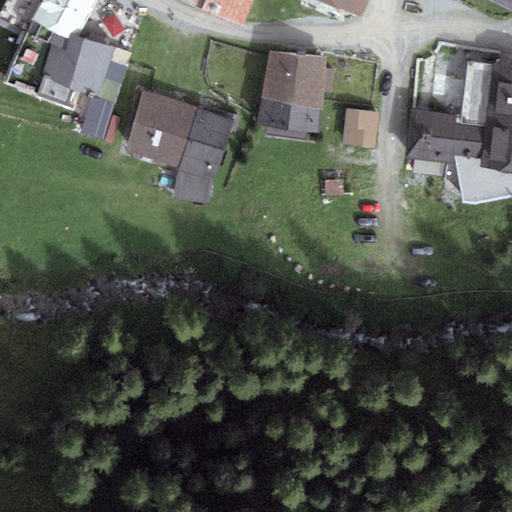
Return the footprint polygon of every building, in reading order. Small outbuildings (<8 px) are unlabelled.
[(101,0),(42,0),(35,14),(58,27),(82,35),(101,0)] [(247,0),(195,0),(240,19),(247,0)] [(82,35),(58,27),(45,72),(112,92),(125,47),(82,35)] [(324,58),(272,50),(261,120),(314,128),(324,58)] [(476,113),(470,160),(511,164),(511,64),(482,61),(476,113)] [(236,119),(144,92),(127,151),(218,178),(236,119)] [(476,113),(414,106),(408,153),(470,160),(476,113)] [(378,112),(348,110),(345,144),(375,146),(378,112)]
